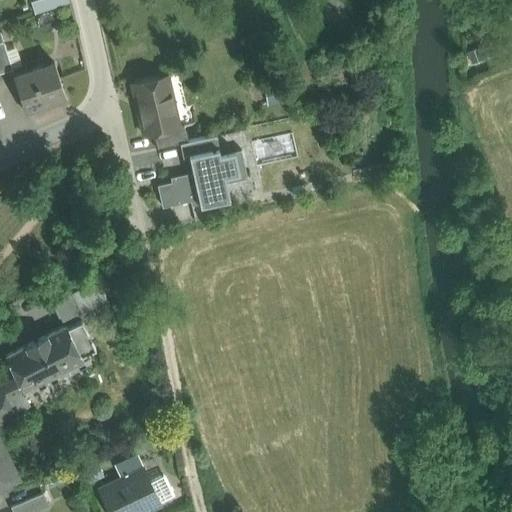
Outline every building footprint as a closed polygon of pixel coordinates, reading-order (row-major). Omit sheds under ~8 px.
[(511,4),(485,14),(490,27),(511,19),(511,4)] [(3,41),(0,41),(0,72),(13,69),(3,41)] [(54,62),(14,75),(25,111),(45,105),(44,102),(65,96),(54,62)] [(166,74),(131,82),(143,134),(152,133),(178,127),(178,126),(166,74)] [(265,84),(271,108),(288,103),(282,79),(265,84)] [(178,127),(152,133),(155,147),(162,146),(179,142),(187,140),(183,125),(178,126),(178,127)] [(214,134),(202,137),(205,150),(206,155),(218,152),(214,134)] [(187,140),(179,142),(182,155),(205,150),(202,137),(187,140)] [(206,155),(189,159),(193,175),(157,184),(162,204),(190,198),(191,203),(228,194),(224,180),(246,176),(240,148),(218,152),(206,155)] [(99,282),(53,304),(63,326),(79,318),(109,303),(99,282)] [(63,326),(5,354),(15,376),(22,390),(82,360),(81,356),(95,349),(79,318),(63,326)] [(0,486),(16,478),(0,446),(0,421),(15,415),(6,397),(22,390),(15,376),(0,383),(0,486)] [(142,470),(101,489),(112,511),(138,511),(158,502),(157,502),(172,495),(163,475),(148,482),(142,470)] [(9,494),(12,502),(30,495),(27,487),(9,494)] [(31,499),(11,507),(12,511),(35,511),(37,511),(31,499)]
